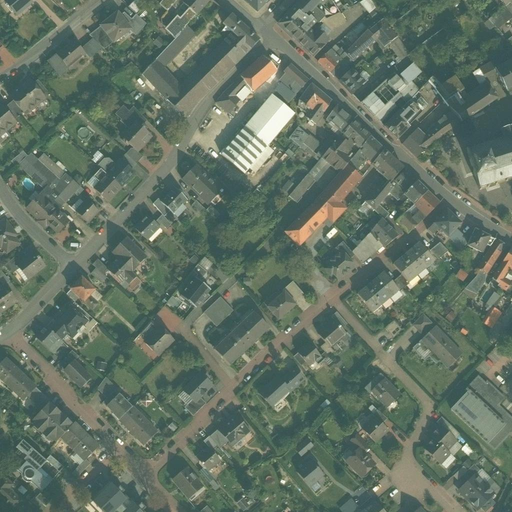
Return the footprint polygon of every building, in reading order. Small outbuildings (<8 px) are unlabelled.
[(2,0),(3,1),(12,12),(21,5),(23,8),(31,2),(29,0),(2,0)] [(142,0),(135,0),(129,7),(136,13),(146,3),(142,0)] [(184,0),(182,3),(192,12),(196,16),(210,0),(184,0)] [(242,0),(242,1),(257,13),(269,0),(242,0)] [(319,3),(315,0),(301,0),(294,8),(304,17),(306,14),(316,23),(317,24),(321,23),(326,21),(325,20),(314,9),(319,3)] [(375,9),(368,0),(365,0),(360,3),(369,14),(375,9)] [(499,12),(508,21),(511,17),(511,15),(505,7),(504,8),(499,12)] [(188,16),(180,8),(174,15),(179,20),(186,27),(196,16),(192,12),(188,16)] [(304,17),(294,8),(278,25),(297,43),(308,30),(309,30),(316,23),(306,14),(304,17)] [(508,21),(499,12),(488,21),(497,31),(508,21)] [(339,13),(325,20),(326,21),(321,23),(330,31),(334,28),(335,29),(339,25),(340,26),(345,22),(339,13)] [(117,14),(101,26),(110,38),(114,42),(129,31),(129,30),(120,19),(117,14)] [(136,16),(132,21),(125,15),(120,19),(129,30),(129,31),(135,37),(146,25),(136,16)] [(259,41),(231,15),(222,24),(232,33),(250,50),(259,41)] [(179,20),(171,29),(172,29),(178,36),(179,35),(186,27),(179,20)] [(382,20),(368,32),(376,41),(383,49),(388,44),(396,38),(389,28),(382,20)] [(102,27),(90,37),(92,39),(99,46),(110,38),(102,27)] [(186,27),(179,35),(186,42),(194,34),(186,27)] [(173,41),(178,36),(172,29),(167,34),(173,41)] [(316,29),(312,33),(309,30),(308,30),(297,43),(313,58),(329,42),(316,29)] [(356,40),(344,53),(352,61),(376,41),(368,32),(366,30),(356,40)] [(250,50),(232,33),(211,55),(228,72),(250,50)] [(173,41),(155,61),(162,68),(186,42),(179,35),(178,36),(173,41)] [(153,44),(160,49),(164,43),(157,38),(153,44)] [(408,55),(396,38),(388,44),(401,62),(408,55)] [(92,39),(82,48),(90,59),(102,48),(99,46),(92,39)] [(74,41),(57,56),(66,67),(81,55),(82,58),(85,55),(74,41)] [(339,50),(334,56),(338,59),(343,54),(339,50)] [(329,51),(317,63),(328,73),(329,73),(340,61),(338,59),(334,56),(329,51)] [(343,54),(338,59),(340,61),(329,73),(333,78),(352,61),(344,53),(343,54)] [(179,87),(166,100),(167,101),(182,118),(228,72),(211,55),(179,87)] [(57,56),(56,56),(48,63),(60,77),(69,69),(66,67),(57,56)] [(494,71),(507,63),(504,56),(479,70),(484,79),(495,73),(493,70),(494,71)] [(262,57),(240,77),(246,84),(252,92),(276,71),(262,57)] [(511,60),(507,63),(494,71),(506,93),(511,89),(511,60)] [(162,68),(155,61),(141,75),(166,102),(167,101),(166,100),(179,87),(162,68)] [(308,82),(289,65),(283,72),(285,74),(295,83),(301,89),(308,82)] [(351,71),(339,83),(350,95),(363,83),(351,71)] [(394,73),(360,105),(380,124),(387,117),(386,116),(396,107),(391,101),(398,95),(406,104),(409,101),(419,91),(411,82),(406,86),(394,73)] [(295,83),(285,74),(278,81),(281,84),(288,90),(295,83)] [(454,76),(434,90),(451,112),(460,124),(497,99),(486,82),(466,96),(463,91),(464,90),(454,76)] [(240,77),(222,95),(215,104),(228,114),(238,102),(234,98),(246,84),(240,77)] [(33,85),(28,79),(18,88),(35,107),(45,99),(42,96),(33,85)] [(47,92),(37,81),(33,85),(42,96),(47,92)] [(295,83),(288,90),(294,96),(295,96),(301,89),(295,83)] [(288,90),(281,84),(274,91),(279,96),(287,103),(294,96),(288,90)] [(331,102),(311,85),(298,101),(310,111),(306,117),(309,119),(308,120),(310,122),(311,121),(316,125),(331,102)] [(35,107),(18,88),(8,96),(13,101),(22,113),(25,116),(35,107)] [(287,103),(279,96),(249,132),(267,147),(296,112),(287,103)] [(22,113),(13,101),(8,105),(18,117),(22,113)] [(421,112),(409,101),(406,104),(396,115),(407,126),(421,112)] [(3,109),(0,105),(0,125),(5,132),(15,123),(13,121),(3,109)] [(18,117),(8,105),(3,109),(13,121),(18,117)] [(129,112),(123,107),(115,115),(121,121),(120,122),(130,131),(138,121),(128,113),(129,112)] [(353,122),(336,107),(326,120),(329,123),(327,126),(335,133),(337,130),(342,134),(353,122)] [(143,118),(133,108),(129,112),(128,113),(138,121),(139,122),(143,118)] [(451,112),(437,124),(438,126),(445,134),(460,124),(451,112)] [(407,126),(396,115),(383,128),(397,141),(409,128),(407,126)] [(130,131),(122,139),(132,148),(137,153),(151,137),(145,132),(147,130),(143,126),(146,121),(143,118),(139,122),(138,121),(130,131)] [(368,136),(353,122),(342,134),(354,146),(357,149),(368,136)] [(511,125),(511,126),(511,124),(509,125),(510,126),(501,129),(500,128),(499,128),(500,130),(499,130),(498,131),(498,132),(500,132),(502,139),(494,142),(493,140),(491,140),(492,142),(484,145),(483,143),(481,144),(482,146),(474,148),(474,146),(472,147),(472,149),(468,150),(467,148),(465,149),(466,151),(469,160),(468,160),(474,178),(478,189),(479,191),(481,190),(480,188),(486,186),(486,188),(488,188),(488,185),(494,183),(495,185),(497,185),(496,183),(504,180),(505,182),(507,181),(506,179),(511,177),(511,125)] [(438,126),(425,137),(417,129),(401,145),(416,159),(427,147),(445,134),(438,126)] [(244,128),(221,156),(244,175),(267,147),(249,132),(244,128)] [(307,137),(297,128),(291,136),(295,140),(296,139),(302,144),(307,137)] [(323,156),(321,159),(329,166),(339,175),(353,158),(348,154),(351,151),(350,150),(353,146),(353,147),(354,146),(342,134),(339,138),(323,156)] [(309,135),(302,144),(313,153),(319,144),(309,135)] [(331,138),(318,152),(323,156),(339,138),(336,136),(333,139),(331,138)] [(384,151),(369,138),(358,151),(372,165),(384,151)] [(137,153),(132,148),(125,155),(136,165),(142,158),(137,153)] [(91,160),(96,164),(103,155),(98,151),(91,160)] [(353,158),(339,175),(284,233),(299,247),(326,219),(332,225),(346,210),(339,204),(361,179),(354,173),(361,166),(360,165),(365,161),(371,166),(372,165),(358,151),(353,158)] [(403,169),(384,151),(372,165),(371,166),(375,171),(388,182),(389,183),(393,180),(403,169)] [(23,152),(10,163),(15,168),(17,166),(26,157),(23,152)] [(318,152),(313,158),(318,162),(321,159),(323,156),(318,152)] [(25,173),(37,161),(29,154),(26,157),(17,166),(25,173)] [(53,183),(56,186),(66,175),(42,154),(37,161),(57,179),(53,183)] [(136,165),(125,155),(120,161),(130,171),(136,165)] [(329,166),(321,159),(318,162),(307,175),(315,182),(329,166)] [(109,160),(104,160),(97,167),(100,169),(107,175),(115,166),(109,160)] [(57,179),(37,161),(25,173),(46,191),(47,189),(53,183),(57,179)] [(115,166),(107,175),(121,188),(134,174),(130,171),(120,161),(115,166)] [(212,184),(195,167),(196,167),(195,166),(181,180),(182,181),(182,180),(207,205),(207,206),(219,194),(220,195),(222,193),(221,192),(223,190),(215,181),(212,184)] [(107,175),(100,169),(92,178),(98,184),(93,190),(107,203),(121,188),(107,175)] [(404,171),(395,181),(393,180),(389,183),(389,184),(394,188),(397,191),(403,195),(416,182),(404,171)] [(50,192),(47,195),(48,197),(60,207),(79,187),(66,175),(56,186),(50,192)] [(307,175),(299,184),(306,190),(307,191),(315,182),(307,175)] [(381,190),(378,187),(364,203),(374,211),(379,206),(389,193),(394,188),(389,184),(389,183),(388,182),(381,190)] [(416,182),(403,195),(408,200),(413,205),(427,192),(416,182)] [(53,183),(47,189),(50,192),(56,186),(53,183)] [(299,184),(288,197),(296,203),(306,190),(299,184)] [(160,202),(159,203),(169,212),(173,216),(173,215),(177,218),(185,209),(182,206),(186,201),(187,202),(187,201),(173,188),(173,189),(160,202)] [(397,191),(394,188),(389,193),(397,201),(403,195),(397,191)] [(413,205),(413,206),(418,211),(425,218),(439,203),(427,192),(413,205)] [(31,200),(31,205),(33,207),(41,198),(38,195),(36,197),(34,197),(31,200)] [(60,207),(48,197),(44,201),(56,212),(60,207)] [(44,201),(41,198),(33,207),(29,212),(46,227),(48,226),(57,234),(68,223),(56,212),(44,201)] [(169,212),(159,203),(160,202),(158,199),(152,205),(162,216),(163,218),(169,212)] [(408,200),(399,209),(404,214),(407,211),(413,206),(413,205),(408,200)] [(98,212),(85,201),(74,212),(87,224),(98,212)] [(203,209),(196,202),(191,206),(199,214),(203,209)] [(388,215),(379,206),(374,211),(381,219),(383,221),(388,215)] [(219,216),(210,207),(206,211),(215,220),(219,216)] [(446,210),(433,224),(448,238),(456,229),(461,224),(446,210)] [(413,217),(407,211),(404,214),(395,222),(407,234),(419,223),(413,217)] [(418,211),(413,217),(419,223),(425,218),(418,211)] [(166,230),(170,226),(163,218),(162,216),(156,221),(166,230)] [(159,228),(147,217),(134,230),(146,241),(159,228)] [(383,221),(381,219),(370,233),(382,246),(384,248),(398,237),(383,221)] [(0,227),(0,247),(1,247),(6,253),(18,244),(10,234),(12,232),(6,223),(0,227)] [(433,224),(427,231),(432,236),(436,231),(438,232),(440,231),(433,224)] [(469,241),(456,229),(448,238),(449,240),(461,250),(469,241)] [(448,238),(440,231),(438,232),(436,231),(432,236),(439,243),(443,247),(449,240),(448,238)] [(489,238),(474,231),(467,246),(481,253),(485,245),(489,247),(494,240),(489,238)] [(370,233),(351,253),(354,256),(360,264),(382,246),(370,233)] [(126,239),(111,253),(118,260),(131,273),(132,273),(130,272),(137,265),(138,266),(146,258),(126,239)] [(490,248),(476,269),(479,271),(485,275),(505,245),(495,239),(494,240),(489,247),(489,248),(490,248)] [(351,253),(342,243),(336,248),(340,253),(341,252),(348,261),(354,256),(351,253)] [(434,262),(419,243),(410,251),(425,269),(434,262)] [(443,247),(439,243),(434,247),(442,256),(447,252),(443,247)] [(442,256),(434,247),(430,251),(437,260),(442,256)] [(511,249),(503,262),(510,266),(511,267),(511,249)] [(425,269),(410,251),(401,258),(416,276),(425,269)] [(20,262),(16,266),(16,267),(28,281),(45,267),(33,252),(20,262)] [(348,261),(341,252),(340,253),(326,265),(328,267),(324,270),(330,277),(333,274),(338,281),(354,267),(348,261)] [(16,257),(4,267),(9,273),(16,267),(16,266),(20,262),(16,257)] [(200,263),(207,269),(212,264),(205,258),(200,263)] [(416,276),(401,258),(392,265),(400,275),(407,284),(408,284),(416,276)] [(131,273),(118,260),(111,266),(112,267),(108,271),(107,271),(120,284),(124,280),(129,285),(136,278),(131,273)] [(108,271),(97,261),(92,266),(95,269),(103,276),(107,271),(108,271)] [(510,266),(503,262),(495,274),(502,279),(506,273),(510,266)] [(207,273),(197,266),(192,272),(197,276),(201,279),(207,273)] [(95,269),(90,275),(101,284),(106,279),(103,276),(95,269)] [(455,277),(464,281),(467,273),(459,269),(455,277)] [(479,271),(476,277),(468,286),(477,294),(484,283),(485,275),(479,271)] [(391,283),(383,273),(374,281),(389,299),(398,292),(391,283)] [(502,279),(495,274),(492,280),(498,285),(501,281),(502,279)] [(407,284),(400,275),(396,279),(404,288),(408,284),(407,284)] [(195,278),(180,297),(195,309),(202,300),(205,303),(210,298),(207,295),(210,291),(198,281),(201,279),(197,276),(195,278)] [(94,291),(81,279),(70,290),(70,291),(78,298),(83,303),(89,297),(94,291)] [(404,288),(396,279),(391,283),(398,292),(399,293),(404,288)] [(498,285),(492,280),(488,285),(495,290),(497,287),(498,285)] [(389,299),(374,281),(365,288),(381,306),(389,299)] [(506,285),(501,281),(498,285),(497,287),(503,294),(504,292),(504,293),(511,283),(508,281),(506,285)] [(292,283),(282,292),(283,293),(284,293),(292,302),(301,294),(303,295),(292,283)] [(4,286),(0,289),(0,313),(16,303),(4,286)] [(477,294),(468,286),(462,292),(472,301),(477,294)] [(381,306),(365,288),(356,295),(372,314),(381,306)] [(78,298),(70,291),(66,295),(74,303),(78,298)] [(493,291),(486,305),(493,309),(500,295),(493,291)] [(283,293),(267,308),(278,321),(295,306),(292,302),(284,293),(283,293)] [(172,296),(167,303),(173,307),(177,300),(172,296)] [(98,305),(89,297),(83,303),(92,311),(98,305)] [(220,298),(203,314),(216,328),(233,312),(220,298)] [(490,329),(502,313),(492,306),(481,322),(490,329)] [(55,323),(55,324),(66,334),(71,339),(76,333),(80,336),(81,335),(80,334),(85,329),(82,327),(86,322),(70,307),(55,323)] [(253,312),(213,351),(229,367),(269,329),(253,312)] [(423,315),(412,326),(420,335),(431,324),(423,315)] [(66,334),(55,324),(55,323),(52,320),(45,328),(57,339),(60,341),(66,334)] [(333,321),(317,335),(325,344),(329,348),(340,339),(345,334),(333,321)] [(393,321),(384,329),(388,334),(397,326),(393,321)] [(158,330),(150,322),(140,334),(142,336),(146,336),(148,339),(158,330)] [(397,326),(388,334),(393,339),(401,331),(397,326)] [(57,339),(45,328),(36,339),(49,351),(55,344),(54,342),(57,339)] [(158,330),(148,339),(148,343),(153,348),(153,349),(153,352),(156,355),(159,355),(172,341),(159,328),(158,330)] [(446,343),(436,333),(431,338),(428,335),(416,346),(417,348),(419,348),(420,347),(435,363),(439,360),(447,368),(460,355),(448,342),(446,343)] [(345,334),(340,339),(343,343),(348,339),(345,334)] [(309,344),(303,349),(303,348),(296,353),(304,363),(308,367),(314,363),(320,357),(309,344)] [(329,348),(325,344),(320,348),(324,353),(328,357),(333,352),(329,348)] [(71,352),(66,357),(72,363),(73,362),(73,363),(78,358),(71,352)] [(304,363),(297,354),(293,358),(300,367),(304,363)] [(320,357),(314,363),(317,366),(323,361),(320,357)] [(35,389),(4,360),(0,364),(0,380),(23,402),(35,389)] [(72,363),(64,371),(81,389),(90,379),(73,363),(73,362),(72,363)] [(280,382),(277,378),(258,394),(265,403),(266,402),(271,408),(289,392),(289,393),(303,380),(294,370),(280,382)] [(202,373),(183,392),(192,401),(194,403),(199,398),(211,386),(206,381),(208,379),(202,373)] [(379,374),(372,382),(376,387),(384,380),(385,380),(379,374)] [(477,377),(465,391),(467,393),(457,403),(450,410),(494,451),(511,431),(511,420),(497,406),(480,390),(485,385),(484,384),(477,377)] [(105,379),(96,390),(106,399),(106,400),(110,396),(116,390),(105,379)] [(384,380),(376,387),(371,392),(371,393),(380,401),(382,399),(389,406),(400,396),(384,380)] [(372,382),(364,389),(369,395),(371,393),(371,392),(376,387),(372,382)] [(504,399),(486,382),(484,384),(485,385),(480,390),(497,406),(504,399)] [(35,389),(27,397),(38,407),(43,401),(45,399),(35,389)] [(463,389),(453,400),(457,403),(467,393),(465,391),(463,389)] [(131,408),(118,395),(114,399),(105,408),(106,408),(107,408),(113,414),(114,413),(120,419),(131,408)] [(110,396),(106,400),(106,399),(102,404),(105,408),(114,399),(110,396)] [(192,401),(184,408),(192,417),(205,404),(199,398),(194,403),(192,401)] [(38,407),(33,412),(38,416),(47,406),(43,401),(38,407)] [(70,424),(51,406),(50,407),(48,405),(47,406),(38,416),(33,421),(36,424),(34,425),(52,442),(53,440),(56,443),(60,439),(74,424),(71,427),(69,425),(70,424)] [(139,415),(131,408),(120,419),(118,422),(143,447),(157,433),(149,426),(151,425),(140,414),(139,415)] [(386,420),(376,411),(372,416),(374,419),(375,418),(381,425),(386,420)] [(235,417),(218,431),(217,430),(227,442),(232,448),(232,447),(231,446),(248,432),(249,433),(234,415),(234,416),(235,417)] [(12,425),(5,418),(1,422),(9,428),(12,425)] [(381,425),(375,418),(374,419),(362,431),(374,444),(387,431),(381,425)] [(456,432),(441,418),(436,423),(439,426),(451,437),(456,432)] [(74,424),(60,439),(72,452),(87,437),(74,424)] [(451,437),(439,426),(429,437),(432,439),(433,439),(446,451),(455,441),(451,437)] [(227,442),(217,430),(209,437),(217,447),(219,450),(227,442)] [(394,440),(405,444),(408,437),(397,433),(394,440)] [(368,449),(356,436),(350,442),(358,450),(359,450),(363,454),(368,449)] [(87,437),(72,452),(83,462),(83,463),(85,461),(98,448),(87,437)] [(209,437),(203,442),(209,449),(211,452),(217,447),(209,437)] [(432,439),(423,449),(439,464),(449,454),(446,451),(433,439),(432,439)] [(45,461),(22,441),(16,449),(18,451),(15,454),(23,461),(25,463),(45,479),(48,476),(40,469),(46,462),(45,461)] [(307,441),(301,446),(306,451),(312,446),(307,441)] [(466,444),(461,449),(469,457),(475,452),(466,444)] [(209,449),(203,454),(202,452),(195,458),(204,468),(207,472),(220,461),(211,452),(209,449)] [(358,450),(351,456),(353,458),(347,464),(361,478),(362,479),(365,478),(367,476),(368,473),(367,472),(374,465),(363,454),(359,450),(358,450)] [(63,468),(50,456),(45,461),(46,462),(59,473),(63,468)] [(83,462),(76,469),(81,474),(90,465),(85,461),(83,463),(83,462)] [(311,462),(297,474),(308,487),(322,475),(311,462)] [(45,479),(25,463),(20,468),(24,472),(23,474),(23,476),(24,478),(25,480),(27,481),(29,481),(31,481),(37,486),(35,488),(41,493),(49,484),(45,479)] [(473,465),(467,471),(467,472),(462,476),(468,482),(475,475),(479,471),(473,465)] [(463,467),(453,477),(457,481),(462,476),(467,472),(467,471),(463,467)] [(208,484),(212,480),(213,479),(207,472),(204,468),(198,472),(208,484)] [(204,490),(186,469),(172,481),(190,502),(204,490)] [(468,482),(458,491),(465,498),(464,498),(466,501),(484,484),(475,475),(468,482)] [(2,477),(0,480),(0,498),(4,503),(2,505),(4,506),(6,504),(12,510),(13,509),(14,509),(18,505),(17,504),(20,501),(7,489),(11,486),(2,477)] [(212,480),(208,484),(215,491),(218,488),(212,480)] [(94,511),(119,511),(130,502),(122,494),(124,492),(119,488),(118,489),(109,481),(97,492),(94,489),(88,495),(91,498),(86,503),(94,511)] [(484,484),(466,501),(468,502),(471,503),(472,504),(472,506),(477,510),(479,508),(489,499),(494,495),(484,484)] [(264,493),(258,498),(262,501),(267,497),(266,496),(264,493)] [(42,505),(34,497),(30,502),(39,510),(42,505)] [(489,499),(479,508),(482,511),(486,511),(494,504),(489,499)] [(130,502),(119,511),(142,511),(145,509),(140,504),(138,507),(131,500),(130,502)] [(240,508),(246,503),(243,500),(237,504),(240,508)] [(362,511),(382,511),(374,502),(362,511)]
